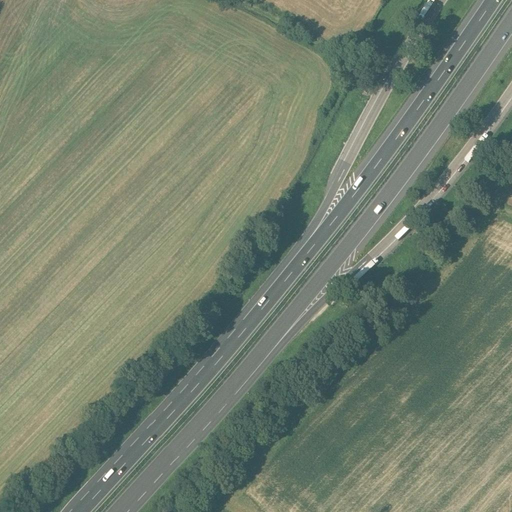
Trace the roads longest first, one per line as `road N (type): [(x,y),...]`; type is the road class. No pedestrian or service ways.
road 1 (motorway): [(254,356),(511,21)]
road 2 (motorway): [(493,0),(274,292)]
road 3 (motorway): [(274,292),(77,511)]
road 4 (motorway): [(113,511),(254,356)]
road 5 (motorway): [(254,356),(355,268)]
